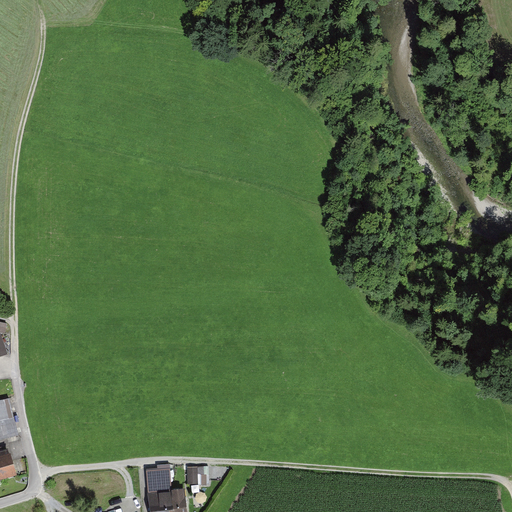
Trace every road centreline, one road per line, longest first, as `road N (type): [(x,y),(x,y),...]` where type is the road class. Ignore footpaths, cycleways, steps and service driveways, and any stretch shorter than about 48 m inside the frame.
road 1 (track): [(38,0),(43,53),(16,160),(12,216),(14,356),(37,477)]
road 2 (track): [(509,483),(208,459),(37,477)]
road 3 (track): [(511,361),(475,353),(375,271)]
